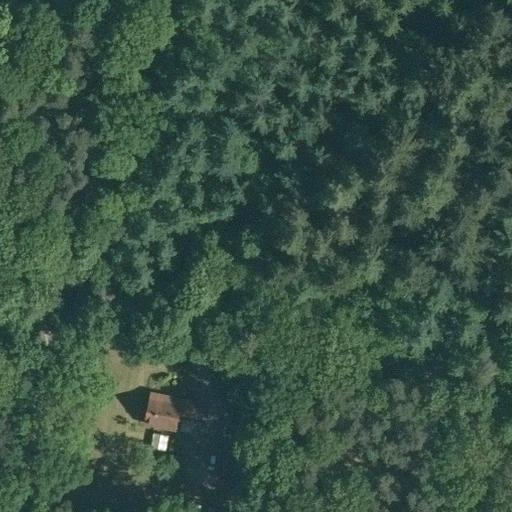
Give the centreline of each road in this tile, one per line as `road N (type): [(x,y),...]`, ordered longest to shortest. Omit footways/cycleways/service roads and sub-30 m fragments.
road 1 (track): [(224,336),(290,288),(325,278),(511,87)]
road 2 (tertiary): [(63,311),(126,0)]
road 3 (track): [(511,380),(224,336)]
road 4 (tertiary): [(26,511),(63,311)]
road 5 (track): [(224,336),(63,311)]
